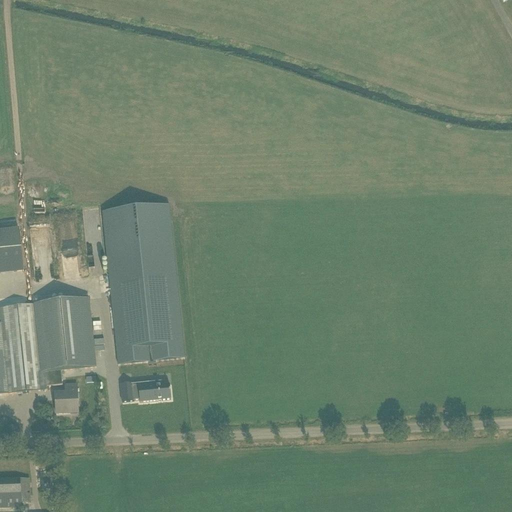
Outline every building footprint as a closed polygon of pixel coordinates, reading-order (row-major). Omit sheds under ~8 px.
[(128,211),(103,213),(118,366),(151,363),(181,360),(185,359),(169,206),(131,210),(128,211)] [(0,231),(0,272),(23,271),(19,229),(0,231)] [(38,306),(33,306),(40,374),(60,373),(96,369),(90,300),(38,306)] [(0,396),(46,392),(47,392),(47,388),(62,386),(60,373),(40,374),(33,306),(0,309),(0,396)] [(138,389),(132,390),(133,403),(139,402),(140,404),(171,401),(169,386),(160,387),(160,384),(150,385),(150,388),(138,389)] [(77,387),(65,387),(65,398),(55,399),(56,416),(78,415),(78,405),(77,387)] [(30,505),(29,490),(29,480),(0,481),(0,510),(21,510),(21,506),(30,505)]
